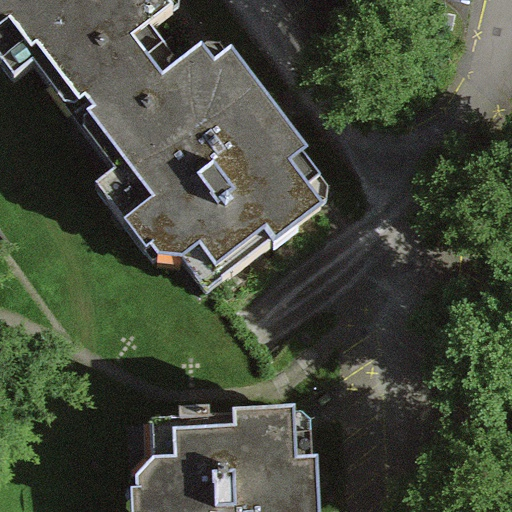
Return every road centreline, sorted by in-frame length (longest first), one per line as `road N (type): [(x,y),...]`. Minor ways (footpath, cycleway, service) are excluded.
road 1 (residential): [(383,167),(413,341),(409,511)]
road 2 (residential): [(383,167),(270,0)]
road 3 (residential): [(509,38),(492,106),(383,167)]
